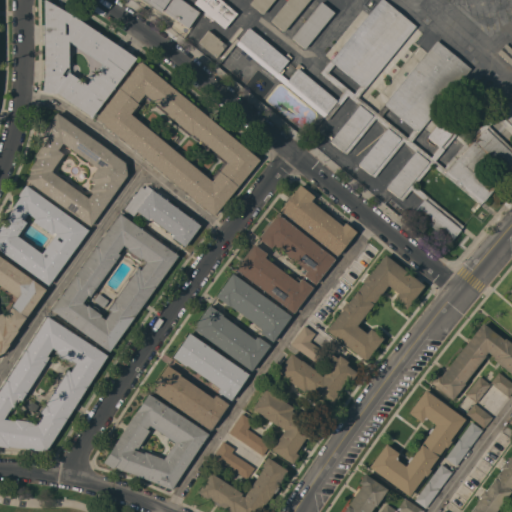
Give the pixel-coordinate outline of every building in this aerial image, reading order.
[(55,92),(55,93),(42,91),(43,79),(44,77),(44,0),(75,17),(135,58),(91,117),(55,92)] [(169,0),(160,12),(143,0),(169,0)] [(181,0),(199,12),(187,28),(163,11),(170,0),(181,0)] [(220,0),(236,13),(224,28),(213,19),(211,21),(203,14),(205,12),(193,3),(195,0),(220,0)] [(251,0),(273,0),(262,14),(249,3),(251,0)] [(285,0),(308,0),(283,31),(269,20),(285,0)] [(334,64),(329,61),(379,0),(383,0),(415,26),(364,89),(360,86),(334,64)] [(320,1),(333,12),(304,48),(290,38),(320,1)] [(327,120),(235,44),(248,27),(288,60),(281,68),(284,70),(280,74),(287,80),(297,68),(336,100),(337,101),(336,102),(339,105),(327,120)] [(226,45),(215,57),(197,42),(208,30),(226,45)] [(435,40),(470,68),(417,133),(413,129),(387,108),(383,105),(435,40)] [(505,43),(511,49),(511,67),(497,52),(505,43)] [(95,118),(118,90),(117,89),(140,61),(259,160),(213,215),(95,118)] [(511,99),(511,124),(511,126),(499,114),(498,113),(503,109),(511,99)] [(345,154),(329,141),(359,105),(375,118),(345,154)] [(79,221),(80,219),(25,180),(29,174),(28,173),(30,171),(28,169),(36,158),(34,157),(47,137),(41,133),(56,112),(111,152),(110,152),(124,162),(126,175),(90,226),(88,225),(87,227),(79,221)] [(440,146),(439,147),(427,137),(442,118),(458,132),(443,149),(440,146)] [(403,141),(373,177),(357,164),(387,128),(403,141)] [(511,169),(505,177),(486,159),(489,156),(488,155),(473,171),(494,189),(483,201),(446,172),(457,159),(485,128),(511,153),(511,169)] [(414,185),(463,226),(449,242),(413,212),(423,200),(411,189),(401,200),(385,187),(415,151),(431,164),(414,185)] [(0,250),(0,226),(12,209),(12,205),(13,206),(19,196),(17,195),(25,185),(88,230),(47,285),(0,250)] [(199,225),(183,246),(171,237),(172,235),(149,218),(148,220),(136,211),(133,216),(124,209),(140,186),(143,189),(146,185),(151,189),(199,225)] [(279,210),(299,185),(314,196),(310,201),(341,226),(344,222),(355,232),(336,256),(279,210)] [(334,259),(314,284),(303,275),(303,274),(300,271),(303,268),(273,244),(270,248),(257,238),(276,213),(334,259)] [(51,309),(119,214),(177,255),(108,351),(51,309)] [(253,244),(266,254),(263,257),(293,280),(296,277),(299,279),(300,278),(312,287),(293,313),(234,269),(253,244)] [(346,303),(363,282),(362,280),(367,274),(368,275),(384,254),(423,286),(406,308),(403,306),(400,303),(399,302),(393,298),(397,293),(387,285),(385,287),(386,288),(380,296),(379,295),(372,304),(363,315),(364,316),(358,324),(357,323),(355,325),(365,333),(370,328),(382,338),(364,361),(325,330),(341,310),(340,308),(345,302),(346,303)] [(0,257),(45,289),(16,330),(17,331),(7,344),(8,344),(3,352),(0,353),(0,313),(1,313),(3,316),(16,298),(0,286),(0,257)] [(290,316),(271,342),(260,333),(260,332),(259,331),(261,329),(229,305),(228,306),(214,296),(231,273),(290,316)] [(222,315),(254,339),(255,336),(256,337),(257,336),(269,345),(250,371),(191,328),(208,305),(222,315)] [(7,446),(7,447),(0,446),(0,388),(46,316),(107,355),(45,451),(7,446)] [(503,339),(504,338),(511,344),(511,375),(491,359),(493,357),(486,352),(483,355),(484,356),(463,383),(464,384),(451,400),(429,383),(436,374),(439,376),(481,323),(503,339)] [(303,325),(314,333),(308,341),(326,354),(318,365),(290,344),(303,325)] [(248,374),(230,400),(217,391),(219,388),(186,365),(185,366),(172,357),(188,333),(248,374)] [(300,361),(301,360),(315,371),(321,376),(329,366),(324,363),(331,354),(336,358),(338,355),(347,362),(345,364),(356,373),(349,381),(346,379),(335,394),(338,396),(332,405),(317,394),(314,397),(305,390),(303,392),(276,372),(290,353),(300,361)] [(180,374),(179,375),(212,398),(214,395),(228,404),(210,430),(150,389),(166,365),(180,374)] [(511,382),(511,390),(507,397),(489,383),(498,372),(511,382)] [(479,376),(489,384),(475,403),(464,394),(479,376)] [(264,389),(292,408),(290,411),(300,417),(298,420),(314,431),(308,440),(304,438),(294,453),(297,455),(291,464),(270,449),(283,430),(276,425),(276,426),(261,416),(262,415),(251,408),(264,389)] [(464,419),(449,440),(450,441),(446,448),(444,446),(428,469),(430,470),(425,476),(423,475),(408,496),(368,466),(385,444),(398,453),(396,456),(396,458),(396,460),(404,466),(407,462),(406,461),(407,460),(407,459),(409,457),(409,456),(411,457),(428,434),(427,433),(427,432),(428,430),(429,429),(430,429),(430,427),(432,428),(434,425),(426,419),(424,419),(422,419),(420,422),(407,413),(424,390),(464,419)] [(159,485),(159,484),(121,470),(120,470),(114,466),(112,469),(102,462),(147,393),(207,434),(171,489),(159,485)] [(492,417),(483,428),(465,414),(474,403),(492,417)] [(251,421),(246,429),(269,444),(262,456),(227,433),(240,413),(251,421)] [(470,422),(481,429),(455,466),(444,458),(470,422)] [(253,468),(246,479),(223,464),(220,468),(209,460),(222,441),(233,449),(231,453),(253,468)] [(468,511),(480,497),(478,496),(483,489),(484,490),(501,469),(499,467),(504,461),(505,462),(511,452),(511,488),(494,511),(468,511)] [(241,493),(240,495),(243,497),(262,467),(260,466),(266,457),(286,470),(280,479),(281,480),(276,487),(277,487),(273,493),(272,493),(268,500),(266,499),(257,511),(229,511),(219,505),(218,507),(213,503),(213,502),(207,497),(206,498),(197,492),(210,473),(241,493)] [(440,464),(451,472),(424,508),(413,500),(440,464)] [(342,511),(353,496),(352,495),(357,487),(358,488),(360,485),(357,483),(364,473),(386,490),(375,506),(374,505),(369,511),(342,511)] [(423,511),(422,511),(400,511),(396,509),(404,498),(423,511)] [(378,511),(385,503),(396,511),(395,511),(378,511)]
